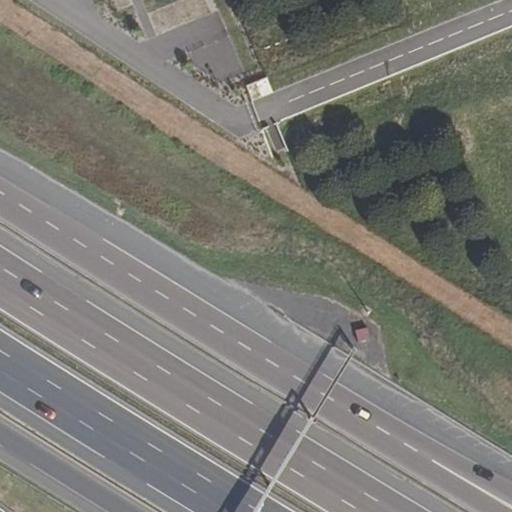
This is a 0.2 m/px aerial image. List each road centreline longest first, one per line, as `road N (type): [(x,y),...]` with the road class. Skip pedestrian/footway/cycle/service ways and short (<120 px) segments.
road 1 (motorway): [(383,443),(0,201)]
road 2 (motorway): [(378,511),(0,276)]
road 3 (motorway): [(0,358),(245,511)]
road 4 (unclassified): [(511,9),(252,114)]
road 5 (motorway): [(0,434),(115,511)]
road 6 (motorway): [(511,489),(442,452),(383,443)]
road 7 (motorway): [(498,511),(383,443)]
